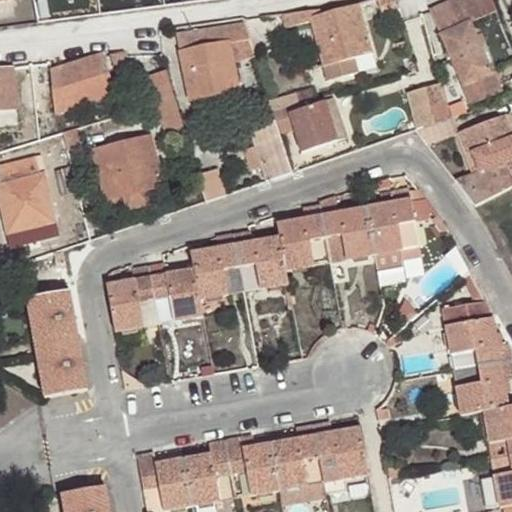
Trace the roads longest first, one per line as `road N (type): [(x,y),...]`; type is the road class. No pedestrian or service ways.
road 1 (residential): [(511,310),(448,193),(406,160),(91,261)]
road 2 (residential): [(248,7),(0,42)]
road 3 (residential): [(354,374),(116,429)]
road 4 (residential): [(91,261),(116,429)]
road 5 (unknown): [(389,377),(416,511)]
